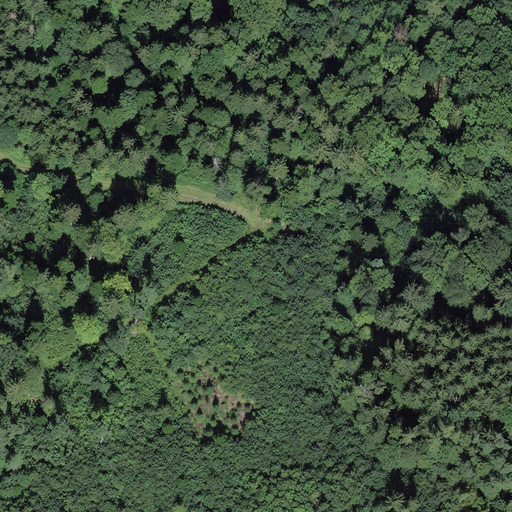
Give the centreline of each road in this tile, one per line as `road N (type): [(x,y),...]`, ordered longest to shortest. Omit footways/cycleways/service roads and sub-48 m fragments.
road 1 (track): [(0,158),(74,182),(206,202),(260,226)]
road 2 (track): [(511,127),(439,197),(375,188)]
road 3 (track): [(151,310),(260,226)]
road 4 (track): [(260,226),(375,188)]
